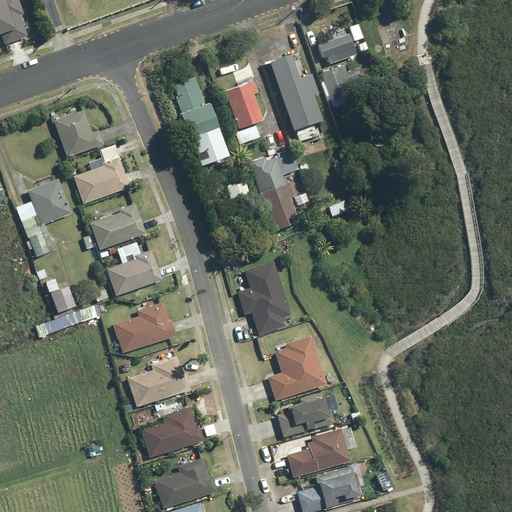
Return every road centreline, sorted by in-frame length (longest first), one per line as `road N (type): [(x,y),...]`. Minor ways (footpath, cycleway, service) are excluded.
road 1 (residential): [(114,49),(190,231),(262,511)]
road 2 (residential): [(252,0),(114,49)]
road 3 (residential): [(114,49),(0,89)]
